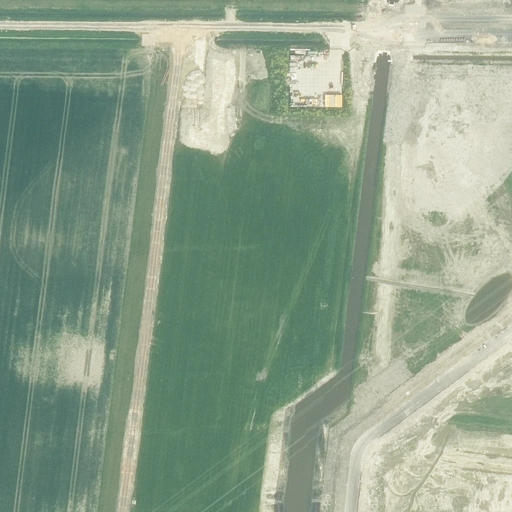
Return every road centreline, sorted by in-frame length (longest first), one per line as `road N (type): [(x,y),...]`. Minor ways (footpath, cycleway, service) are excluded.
road 1 (unclassified): [(0,25),(378,29)]
road 2 (unclassified): [(357,447),(511,334)]
road 3 (unclassified): [(511,35),(378,29)]
